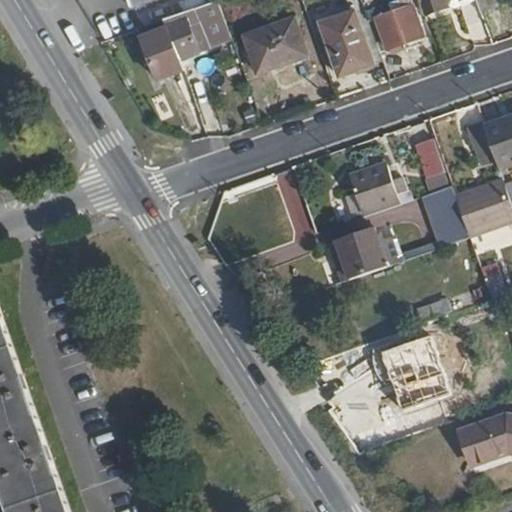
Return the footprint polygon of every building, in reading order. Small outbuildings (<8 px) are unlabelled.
[(362,0),(380,53),(427,37),(416,7),(413,0),(400,0),(379,7),(375,0),(362,0)] [(420,0),(426,17),(451,9),(448,0),(420,0)] [(478,0),(482,11),(499,5),(496,0),(478,0)] [(142,40),(157,82),(184,73),(179,60),(198,53),(206,51),(207,52),(229,43),(216,2),(193,10),(190,11),(162,21),(166,31),(142,40)] [(324,26),(342,76),(374,65),(356,15),(324,26)] [(245,38),(258,75),(306,59),(293,21),(245,38)] [(511,119),(511,121),(487,131),(493,150),(500,170),(511,165),(511,116),(511,117),(511,119)] [(511,119),(511,117),(485,126),(487,131),(511,121),(511,119)] [(467,125),(478,155),(493,150),(487,131),(485,126),(482,119),(467,125)] [(420,146),(432,178),(448,172),(437,140),(420,146)] [(351,175),(366,217),(405,204),(389,161),(351,175)] [(456,194),(464,214),(471,236),(511,220),(511,202),(503,178),(456,194)] [(426,196),(444,249),(472,239),(471,236),(453,186),(426,196)] [(337,242),(350,281),(391,267),(378,228),(337,242)] [(324,246),(338,285),(350,281),(337,242),(324,246)] [(445,263),(448,272),(460,268),(457,259),(445,263)] [(448,272),(456,295),(483,286),(475,262),(460,268),(448,272)] [(487,279),(494,299),(509,294),(501,274),(487,279)] [(456,295),(460,306),(487,297),(483,286),(456,295)] [(419,311),(422,322),(435,318),(431,306),(419,311)] [(0,491),(7,511),(68,511),(0,307),(0,491)] [(383,356),(402,413),(451,396),(431,339),(383,356)] [(466,432),(478,465),(511,453),(511,416),(511,417),(466,432)]
